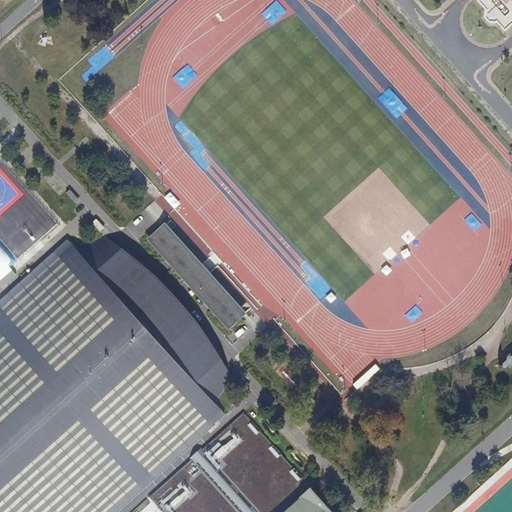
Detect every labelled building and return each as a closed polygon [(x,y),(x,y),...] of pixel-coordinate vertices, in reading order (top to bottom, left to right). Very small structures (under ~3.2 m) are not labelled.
[(498,23),(506,31),(511,24),(511,0),(479,0),(478,1),(486,10),(484,17),(489,22),(498,23)] [(273,23),(288,10),(279,1),(264,14),(273,23)] [(107,62),(113,56),(105,47),(99,52),(107,62)] [(398,115),(406,107),(397,97),(388,105),(398,115)] [(148,239),(229,330),(247,314),(166,223),(148,239)] [(451,240),(440,249),(447,258),(458,248),(451,240)] [(0,303),(0,511),(114,511),(224,414),(215,403),(99,274),(69,241),(0,303)] [(124,250),(99,274),(215,403),(232,375),(205,329),(170,289),(124,250)] [(9,267),(0,274),(0,285),(1,286),(15,274),(9,267)] [(243,413),(149,496),(163,511),(241,511),(223,502),(239,505),(240,494),(254,501),(256,497),(245,495),(249,474),(235,486),(223,472),(228,463),(251,467),(236,459),(239,457),(234,451),(259,455),(260,452),(271,454),(270,458),(278,460),(278,455),(263,437),(262,445),(254,443),(260,432),(243,413)] [(285,511),(335,511),(313,487),(285,511)]
